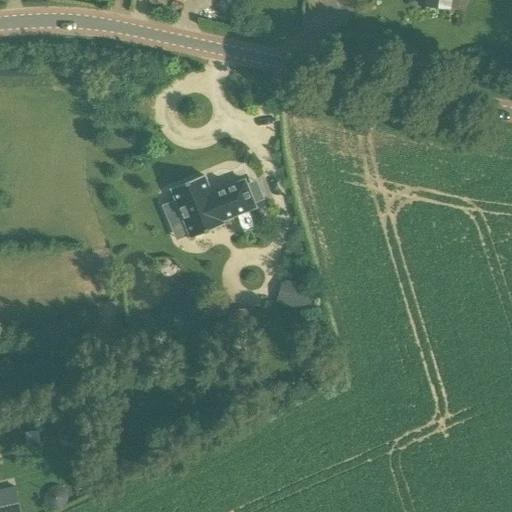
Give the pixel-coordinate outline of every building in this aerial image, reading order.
[(257,208),(245,178),(211,192),(205,175),(170,189),(175,201),(163,206),(169,223),(182,218),(189,237),(224,224),(223,222),(257,208)] [(315,288),(282,279),(276,303),(309,311),(315,288)] [(74,332),(75,345),(112,344),(112,325),(86,326),(87,332),(74,332)] [(96,468),(71,473),(71,475),(74,490),(83,488),(84,493),(90,492),(96,491),(96,489),(95,485),(100,483),(96,468)] [(0,511),(20,511),(16,487),(0,490),(0,511)]
